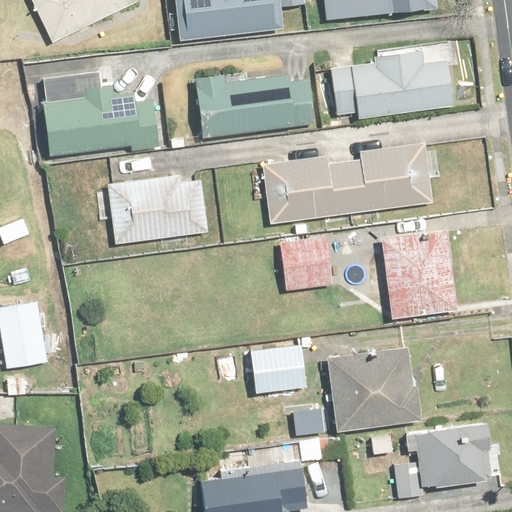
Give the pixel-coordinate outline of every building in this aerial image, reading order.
[(127,0),(22,0),(42,42),(129,3),(127,0)] [(258,0),(260,19),(278,17),(279,28),(365,19),(362,0),(258,0)] [(367,59),(321,67),(330,117),(344,114),(345,120),(448,102),(440,61),(414,65),(410,42),(365,50),(367,59)] [(216,75),(185,80),(195,139),(307,121),(300,75),(218,87),(216,75)] [(75,90),(76,100),(33,105),(39,154),(150,141),(145,98),(128,100),(127,94),(107,97),(106,86),(75,90)] [(427,204),(424,182),(439,180),(435,150),(419,152),(418,139),(253,162),(262,227),(427,204)] [(195,174),(101,183),(107,242),(201,233),(195,174)] [(374,235),(377,268),(346,271),(348,289),(379,286),(383,320),(447,313),(443,273),(451,273),(447,234),(439,235),(439,228),(374,235)] [(320,234),(270,241),(277,293),(327,286),(320,234)] [(30,301),(0,306),(0,367),(42,359),(30,301)] [(293,344),(239,349),(243,397),(297,393),(293,344)] [(403,347),(319,357),(328,432),(412,423),(403,347)] [(408,459),(387,461),(392,502),(427,498),(426,488),(501,479),(497,446),(483,447),(480,423),(399,433),(401,450),(407,449),(408,459)] [(0,511),(32,511),(32,510),(61,510),(61,480),(45,480),(46,431),(0,430),(0,511)] [(392,435),(362,438),(364,456),(394,453),(392,435)] [(206,483),(190,485),(194,511),(297,511),(288,458),(269,461),(268,450),(250,453),(252,464),(204,472),(206,483)]
